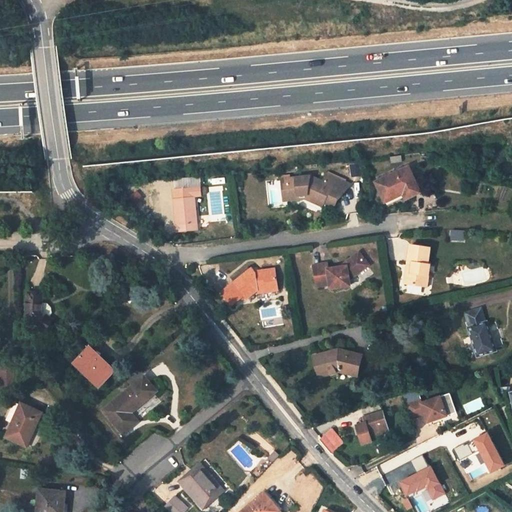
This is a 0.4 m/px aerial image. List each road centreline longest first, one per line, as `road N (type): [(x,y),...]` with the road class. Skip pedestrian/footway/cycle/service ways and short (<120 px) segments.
road 1 (motorway): [(511,45),(0,88)]
road 2 (motorway): [(0,114),(511,73)]
road 3 (residential): [(30,0),(49,48),(65,188),(83,213),(121,238)]
road 4 (residential): [(161,262),(390,226)]
road 5 (residential): [(255,373),(375,511)]
road 6 (residential): [(255,373),(143,468)]
road 7 (residential): [(161,262),(255,373)]
road 8 (residential): [(0,243),(121,238)]
